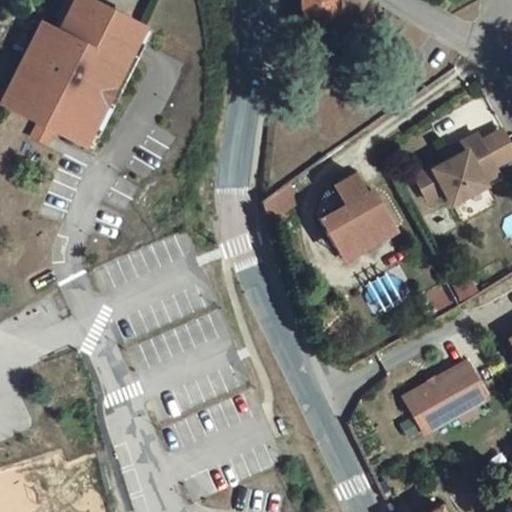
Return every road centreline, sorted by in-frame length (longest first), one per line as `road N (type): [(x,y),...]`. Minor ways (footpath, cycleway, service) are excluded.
road 1 (tertiary): [(365,511),(233,223),(257,0)]
road 2 (residential): [(170,511),(72,268),(76,222),(160,79)]
road 3 (residential): [(400,0),(490,46),(511,23)]
